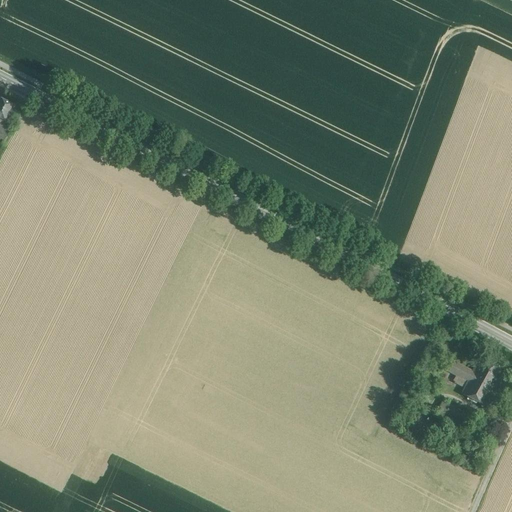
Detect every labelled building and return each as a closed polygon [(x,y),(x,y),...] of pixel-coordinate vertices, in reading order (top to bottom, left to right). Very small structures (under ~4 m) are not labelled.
[(1,99),(0,100),(0,123),(4,125),(6,122),(14,106),(1,99)] [(4,125),(0,123),(0,139),(3,142),(10,128),(4,125)] [(494,386),(502,369),(479,358),(472,371),(471,374),(494,386)] [(471,374),(472,371),(454,362),(448,373),(467,382),(471,374)] [(485,403),(494,386),(471,374),(467,382),(462,391),(485,403)] [(436,413),(444,417),(450,405),(442,401),(436,413)] [(469,415),(450,405),(444,417),(463,426),(469,415)] [(439,426),(418,416),(411,431),(432,440),(439,426)]
